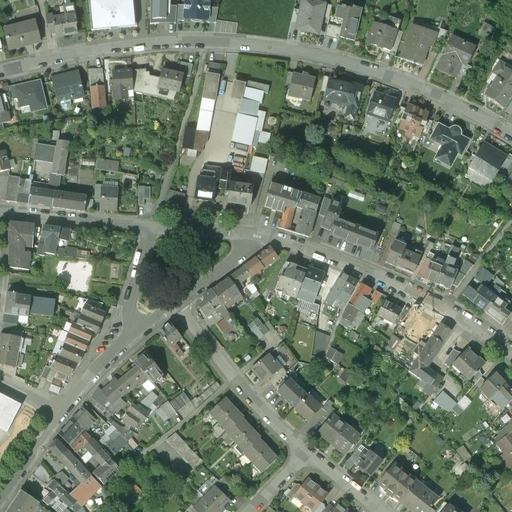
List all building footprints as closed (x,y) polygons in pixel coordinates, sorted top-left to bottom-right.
[(88,0),(91,29),(110,27),(110,28),(118,28),(118,27),(137,25),(134,0),(88,0)] [(150,0),(150,23),(175,24),(176,20),(176,6),(170,6),(170,0),(150,0)] [(184,0),(185,2),(186,3),(184,5),(184,17),(186,19),(191,19),(193,17),(199,18),(201,20),(206,20),(208,18),(209,7),(207,5),(209,3),(209,0),(184,0)] [(325,4),(306,0),(301,0),(299,10),(296,23),(301,24),(300,30),(318,35),(322,17),(325,4)] [(332,6),(325,4),(322,17),(329,18),(329,16),(332,6)] [(184,5),(177,5),(176,6),(176,20),(184,20),(186,19),(184,17),(184,5)] [(352,9),(345,8),(346,7),(342,6),(342,7),(338,6),(335,18),(342,19),(338,37),(354,40),(361,8),(353,6),(352,9)] [(218,8),(209,7),(208,18),(206,20),(208,22),(215,22),(218,8)] [(299,10),(294,9),(291,22),(296,23),(299,10)] [(53,13),(45,14),(48,28),(54,26),(52,16),(53,16),(53,13)] [(53,16),(52,16),(54,26),(56,37),(63,36),(63,35),(78,32),(76,23),(77,23),(75,13),(53,16)] [(335,18),(329,16),(329,18),(325,36),(338,39),(338,37),(342,19),(335,18)] [(400,21),(388,17),(385,26),(373,22),(366,43),(377,46),(377,45),(384,47),(383,49),(390,51),(391,49),(397,30),(400,21)] [(34,21),(3,28),(8,50),(40,42),(34,21)] [(437,32),(412,24),(401,59),(422,66),(427,49),(431,50),(437,32)] [(397,30),(391,49),(396,51),(403,32),(397,30)] [(437,32),(431,50),(437,52),(445,35),(437,32)] [(451,36),(436,69),(455,77),(456,74),(461,63),(467,65),(475,48),(451,36)] [(494,72),(487,82),(493,86),(487,95),(504,106),(511,94),(511,73),(509,71),(511,68),(499,59),(491,70),(494,72)] [(192,65),(181,62),(178,74),(183,75),(189,77),(192,65)] [(221,64),(209,62),(207,73),(218,75),(221,64)] [(467,65),(461,63),(456,74),(466,79),(473,68),(467,65)] [(103,68),(88,69),(89,82),(90,87),(104,86),(103,68)] [(161,78),(147,74),(145,68),(132,69),(133,92),(141,93),(168,99),(170,90),(179,92),(183,75),(178,74),(163,70),(161,78)] [(132,69),(113,70),(114,81),(116,80),(117,99),(127,98),(126,89),(133,89),(132,69)] [(294,73),(287,71),(284,84),(291,86),(294,73)] [(80,72),(62,77),(62,75),(52,78),(58,102),(61,101),(62,105),(64,108),(68,109),(71,106),(72,102),(71,99),(73,99),(72,95),(84,92),(82,83),(80,72)] [(303,75),(294,73),(291,86),(288,96),(310,101),(315,78),(308,76),(307,74),(303,73),(303,75)] [(218,76),(207,74),(200,111),(212,113),(218,76)] [(323,78),(319,95),(322,96),(322,95),(324,96),(328,79),(323,78)] [(337,81),(328,79),(324,96),(323,100),(350,106),(351,100),(354,87),(354,86),(337,82),(337,81)] [(16,86),(18,97),(20,106),(35,103),(37,109),(46,107),(40,80),(16,86)] [(267,85),(244,80),(231,141),(255,147),(262,112),(256,111),(260,91),(265,92),(267,85)] [(89,82),(82,83),(84,92),(85,96),(91,94),(90,87),(89,82)] [(16,85),(8,87),(11,99),(18,97),(16,86),(16,85)] [(104,86),(90,87),(91,94),(92,109),(106,108),(104,86)] [(361,88),(354,87),(351,100),(358,101),(361,88)] [(396,100),(374,92),(362,127),(384,135),(393,107),(396,100)] [(0,103),(0,123),(10,121),(7,112),(6,112),(4,102),(0,103)] [(406,108),(402,120),(400,125),(399,128),(406,131),(409,132),(418,109),(407,105),(406,108)] [(399,109),(394,123),(400,125),(402,120),(406,108),(401,106),(400,106),(399,109)] [(393,107),(384,135),(389,137),(394,123),(399,109),(393,107)] [(429,113),(418,109),(409,132),(409,133),(413,135),(420,137),(422,131),(423,128),(427,119),(429,113)] [(200,111),(193,150),(201,151),(203,142),(206,143),(212,113),(200,111)] [(432,121),(427,119),(423,128),(422,131),(427,133),(432,121)] [(450,129),(448,132),(437,127),(439,123),(438,123),(430,139),(431,137),(443,144),(435,158),(451,166),(458,152),(463,154),(470,141),(461,136),(462,133),(461,131),(460,129),(458,127),(456,126),(454,126),(451,127),(450,129)] [(189,128),(186,127),(182,148),(192,149),(195,129),(189,128)] [(54,163),(52,174),(61,175),(64,176),(69,142),(58,140),(57,147),(54,163)] [(507,155),(484,141),(469,165),(492,180),(498,172),(497,172),(507,155)] [(57,147),(36,143),(34,160),(35,160),(54,163),(57,147)] [(4,150),(0,151),(0,171),(9,169),(4,150)] [(511,159),(511,154),(509,153),(507,155),(497,172),(498,172),(503,175),(511,160),(511,159)] [(267,160),(253,157),(250,170),(265,173),(267,160)] [(54,163),(35,160),(33,172),(52,174),(54,163)] [(106,162),(97,160),(96,168),(104,170),(106,162)] [(511,171),(511,160),(503,175),(502,176),(507,180),(508,179),(507,178),(511,171)] [(217,180),(198,177),(195,199),(213,202),(215,188),(219,189),(225,190),(225,189),(229,190),(230,182),(231,172),(221,171),(218,173),(216,173),(215,177),(217,177),(217,180)] [(61,175),(52,174),(48,190),(55,191),(56,188),(61,175)] [(20,177),(9,176),(6,201),(17,202),(18,192),(20,179),(20,177)] [(32,180),(20,179),(18,192),(30,194),(31,188),(32,180)] [(253,185),(230,182),(229,190),(227,203),(250,206),(253,185)] [(302,194),(283,188),(284,187),(272,183),(271,183),(263,207),(283,213),(285,208),(285,207),(294,210),(295,207),(296,207),(302,194)] [(103,185),(95,184),(94,200),(100,200),(101,200),(102,188),(103,188),(103,185)] [(48,190),(31,188),(30,194),(28,204),(52,207),(55,191),(48,190)] [(103,188),(102,188),(101,205),(102,207),(109,207),(111,210),(114,210),(117,208),(118,189),(103,188)] [(185,194),(169,189),(166,200),(182,205),(185,194)] [(87,196),(55,191),(52,207),(85,212),(87,196)] [(320,199),(302,193),(302,194),(296,207),(305,210),(302,221),(299,220),(295,233),(308,237),(320,199)] [(331,200),(324,197),(319,215),(324,217),(331,200)] [(341,204),(331,200),(324,217),(321,225),(332,229),(336,219),(338,220),(341,211),(339,210),(341,204)] [(294,211),(285,208),(283,213),(283,214),(281,220),(280,220),(279,220),(277,227),(288,231),(294,211)] [(338,220),(336,219),(332,229),(330,234),(345,240),(345,241),(356,245),(372,251),(378,235),(360,228),(361,228),(353,225),(353,226),(338,220)] [(34,225),(9,222),(9,268),(28,270),(28,261),(29,261),(29,253),(23,253),(23,246),(32,247),(34,225)] [(401,225),(394,223),(389,234),(396,237),(401,225)] [(70,229),(43,226),(36,255),(44,257),(45,254),(54,255),(56,249),(58,239),(68,241),(70,229)] [(427,255),(427,256),(426,259),(431,261),(438,264),(446,243),(436,239),(433,244),(433,245),(427,255)] [(395,241),(385,263),(396,267),(403,251),(404,251),(406,246),(395,241)] [(427,241),(421,252),(427,255),(433,245),(427,241)] [(446,243),(438,264),(444,266),(448,256),(452,246),(446,243)] [(74,247),(66,246),(65,250),(56,249),(54,255),(79,259),(80,252),(77,252),(77,250),(74,249),(74,247)] [(452,246),(448,256),(454,259),(458,248),(452,246)] [(270,248),(261,255),(268,264),(277,258),(270,248)] [(404,251),(403,251),(396,267),(413,274),(420,258),(419,258),(421,254),(415,251),(413,255),(404,251)] [(261,255),(242,268),(249,277),(251,280),(257,276),(255,274),(268,264),(261,255)] [(444,266),(436,284),(449,290),(457,272),(451,269),(455,259),(454,259),(448,256),(444,266)] [(472,265),(464,260),(459,272),(464,275),(472,265)] [(432,262),(431,261),(423,279),(436,284),(444,266),(438,264),(432,262)] [(306,270),(288,263),(284,273),(282,272),(275,291),(296,298),(300,288),(306,270)] [(487,264),(473,280),(479,285),(484,278),(487,280),(491,275),(489,273),(493,269),(487,264)] [(242,268),(229,278),(238,291),(244,286),(241,283),(249,277),(242,268)] [(323,274),(307,268),(306,270),(300,288),(315,294),(323,274)] [(350,279),(341,274),(336,282),(344,288),(350,279)] [(238,291),(229,278),(220,284),(234,304),(243,298),(238,291)] [(344,288),(342,292),(349,296),(357,283),(350,279),(344,288)] [(479,285),(473,280),(462,295),(483,312),(499,290),(494,286),(489,292),(479,285)] [(234,304),(220,284),(212,290),(226,310),(234,304)] [(370,290),(361,284),(356,293),(361,296),(359,298),(363,301),(370,290)] [(253,294),(248,288),(244,292),(249,298),(253,294)] [(211,290),(203,296),(206,301),(198,307),(205,317),(217,309),(225,319),(230,315),(222,305),(211,290)] [(499,290),(483,312),(501,325),(509,315),(503,310),(509,302),(505,299),(502,303),(499,301),(505,294),(499,290)] [(349,296),(342,292),(338,297),(346,302),(349,296)] [(21,295),(7,293),(3,322),(17,324),(18,316),(28,317),(29,313),(31,297),(21,296),(21,295)] [(356,293),(349,304),(358,310),(363,301),(359,298),(361,296),(356,293)] [(55,301),(31,297),(29,313),(53,317),(55,301)] [(346,302),(338,297),(333,305),(341,310),(346,302)] [(103,304),(87,299),(85,305),(100,311),(103,304)] [(314,300),(310,312),(317,314),(317,309),(320,301),(314,300)] [(401,310),(384,301),(377,315),(394,324),(401,310)] [(349,304),(346,310),(342,318),(351,323),(358,310),(349,304)] [(100,311),(85,305),(80,315),(101,324),(106,314),(100,311)] [(101,324),(80,315),(76,325),(93,332),(93,333),(97,334),(101,324)] [(230,330),(236,326),(229,317),(224,321),(230,330)] [(376,317),(373,322),(370,326),(373,328),(380,319),(376,317)] [(268,333),(257,318),(253,322),(263,336),(268,333)] [(224,321),(216,327),(223,336),(230,330),(224,321)] [(263,336),(253,322),(248,326),(259,340),(263,336)] [(93,332),(76,325),(72,323),(68,333),(89,342),(93,333),(93,332)] [(170,324),(159,333),(170,348),(175,344),(182,338),(170,324)] [(441,324),(432,337),(442,344),(451,331),(441,324)] [(23,332),(11,330),(10,336),(21,338),(20,339),(22,339),(23,332)] [(89,342),(68,333),(64,343),(64,344),(64,343),(84,352),(83,352),(84,353),(89,342)] [(10,336),(0,334),(0,349),(18,353),(20,339),(21,338),(10,336)] [(387,349),(396,352),(401,338),(391,335),(387,349)] [(432,337),(416,361),(426,367),(442,344),(432,337)] [(84,352),(64,343),(64,344),(62,349),(61,349),(60,352),(61,352),(59,357),(76,364),(78,365),(83,352),(84,352)] [(175,344),(170,348),(175,354),(180,351),(175,344)] [(485,363),(468,347),(459,358),(453,364),(453,365),(455,363),(462,369),(461,370),(470,378),(469,379),(469,380),(470,380),(478,371),(485,363)] [(335,360),(338,350),(330,348),(327,357),(335,360)] [(18,353),(0,349),(0,364),(4,366),(15,368),(15,367),(18,353)] [(452,351),(445,362),(451,367),(453,365),(453,364),(459,358),(452,351)] [(145,354),(134,363),(138,367),(149,378),(153,383),(162,375),(145,354)] [(59,357),(56,355),(54,361),(53,361),(52,363),(53,364),(51,368),(51,369),(57,371),(67,376),(70,377),(76,364),(59,357)] [(267,355),(251,368),(261,380),(264,377),(267,381),(268,379),(281,369),(281,368),(274,360),(272,361),(267,355)] [(330,363),(323,360),(321,366),(326,368),(330,363)] [(426,367),(416,361),(409,372),(427,384),(424,387),(432,392),(439,383),(442,379),(426,367)] [(15,368),(4,366),(3,371),(15,376),(17,367),(15,367),(15,368)] [(46,366),(41,378),(47,380),(51,369),(51,368),(46,366)] [(149,378),(138,367),(125,376),(131,384),(137,390),(149,378)] [(281,369),(268,379),(273,385),(283,377),(287,373),(282,367),(281,368),(281,369)] [(51,369),(47,380),(52,383),(54,378),(57,371),(51,369)] [(67,376),(57,371),(54,378),(64,382),(67,376)] [(478,371),(470,380),(469,380),(474,385),(483,376),(478,371)] [(504,383),(495,374),(480,389),(489,398),(490,397),(504,383)] [(125,376),(118,382),(115,379),(101,392),(106,396),(108,399),(116,391),(120,394),(131,384),(125,376)] [(283,377),(273,385),(278,390),(287,381),(283,377)] [(149,378),(137,390),(144,397),(156,386),(153,383),(149,378)] [(278,390),(277,392),(294,408),(307,396),(289,379),(287,381),(278,390)] [(504,383),(490,397),(503,409),(508,404),(509,403),(511,400),(511,391),(509,388),(504,383)] [(61,388),(51,384),(49,391),(58,395),(61,388)] [(432,392),(424,387),(422,390),(430,395),(432,392)] [(457,404),(443,391),(432,401),(449,412),(457,404)] [(152,392),(146,399),(151,405),(157,397),(152,392)] [(0,394),(0,428),(7,432),(21,405),(8,399),(0,394)] [(307,395),(294,408),(308,422),(315,414),(313,412),(319,406),(307,395)] [(108,399),(106,396),(98,404),(107,411),(112,407),(114,405),(108,399)] [(114,405),(112,407),(117,412),(125,404),(119,399),(114,405)] [(146,399),(137,407),(133,405),(128,412),(143,423),(149,415),(146,412),(151,405),(146,399)] [(224,399),(210,412),(219,422),(233,409),(224,399)] [(329,400),(322,408),(326,412),(331,407),(333,404),(329,400)] [(168,401),(161,407),(169,417),(176,412),(168,401)] [(99,417),(86,405),(82,409),(95,421),(99,417)] [(326,412),(323,417),(327,420),(332,415),(333,415),(336,411),(331,407),(326,412)] [(511,431),(511,407),(511,408),(511,422),(498,433),(500,435),(494,439),(497,443),(511,431)] [(82,409),(74,418),(81,425),(88,432),(96,422),(95,421),(82,409)] [(233,409),(219,422),(228,432),(241,420),(242,418),(233,409)] [(143,423),(128,412),(123,420),(128,423),(127,425),(131,428),(132,426),(137,430),(143,423)] [(327,420),(317,433),(331,444),(346,426),(345,425),(344,428),(337,422),(339,420),(333,415),(332,415),(327,420)] [(74,418),(59,435),(71,447),(86,433),(87,432),(80,426),(81,425),(74,418)] [(228,432),(227,433),(236,442),(250,429),(241,420),(228,432)] [(130,430),(121,427),(114,423),(112,426),(116,429),(117,431),(120,435),(123,439),(123,438),(127,442),(131,439),(132,438),(127,433),(130,430)] [(111,425),(103,432),(108,437),(116,429),(112,426),(111,425)] [(346,426),(331,444),(345,455),(359,437),(346,426)] [(116,429),(108,437),(111,441),(112,442),(116,439),(120,435),(117,431),(116,429)] [(250,429),(236,442),(245,452),(258,440),(259,439),(250,429)] [(511,431),(497,443),(505,454),(503,456),(506,460),(509,458),(511,462),(511,444),(511,443),(505,447),(504,445),(511,439),(511,431)] [(86,433),(71,447),(76,452),(83,446),(86,447),(92,440),(86,433)] [(181,439),(175,433),(166,441),(172,447),(181,439)] [(127,444),(120,436),(116,440),(123,447),(127,444)] [(116,440),(116,439),(112,442),(111,445),(109,447),(116,454),(123,447),(116,440)] [(138,446),(131,439),(127,442),(134,450),(138,446)] [(181,439),(172,447),(177,453),(186,444),(181,439)] [(81,465),(56,440),(49,449),(72,473),(81,465)] [(101,450),(92,440),(86,447),(94,457),(101,450)] [(245,452),(244,453),(253,463),(267,449),(258,440),(245,452)] [(101,450),(94,457),(102,466),(110,459),(116,454),(109,447),(111,445),(112,442),(111,441),(101,450)] [(191,450),(186,444),(177,453),(182,458),(191,450)] [(381,462),(360,445),(357,449),(366,457),(358,466),(370,475),(381,462)] [(267,449),(253,463),(263,473),(277,459),(267,449)] [(366,457),(357,449),(349,459),(358,466),(366,457)] [(191,450),(182,458),(187,463),(196,455),(191,450)] [(91,460),(85,454),(83,456),(81,454),(80,456),(87,463),(91,460)] [(196,455),(187,463),(193,469),(201,461),(196,455)] [(102,466),(94,474),(103,484),(119,469),(110,459),(102,466)] [(132,464),(123,473),(129,479),(138,470),(132,464)] [(416,482),(394,464),(378,484),(400,502),(416,482)] [(81,465),(72,473),(82,483),(83,484),(91,476),(81,465)] [(51,485),(34,471),(24,486),(45,500),(53,492),(48,488),(51,485)] [(51,485),(48,488),(53,492),(54,493),(59,486),(61,488),(65,482),(68,480),(62,473),(51,485)] [(91,476),(83,484),(93,494),(101,486),(91,476)] [(234,488),(223,477),(218,482),(227,490),(230,493),(234,488)] [(299,489),(293,496),(293,497),(303,505),(318,487),(308,478),(299,489)] [(218,482),(216,480),(211,484),(214,487),(215,487),(223,495),(227,490),(218,482)] [(416,482),(400,502),(411,511),(427,490),(416,482)] [(82,483),(70,495),(77,502),(82,505),(93,494),(83,484),(82,483)] [(295,485),(286,496),(291,500),(293,497),(293,496),(299,489),(295,485)] [(53,492),(45,500),(44,501),(49,506),(58,497),(60,499),(66,492),(61,488),(59,486),(54,493),(53,492)] [(223,495),(215,487),(214,487),(204,498),(218,511),(221,511),(231,503),(223,495)] [(318,487),(303,505),(312,511),(313,511),(319,505),(328,495),(318,487)] [(427,490),(411,511),(412,511),(427,511),(430,508),(437,499),(427,490)] [(32,511),(39,503),(21,491),(6,511),(32,511)] [(70,495),(66,492),(60,499),(64,502),(56,510),(57,511),(63,511),(66,509),(68,506),(74,511),(77,511),(81,506),(77,502),(70,495)] [(218,511),(204,498),(194,508),(197,511),(218,511)] [(60,499),(53,508),(56,510),(64,502),(60,499)] [(444,502),(436,511),(443,511),(448,506),(444,502)] [(48,511),(39,503),(32,511),(48,511)] [(329,511),(347,511),(348,511),(337,503),(329,511)]
